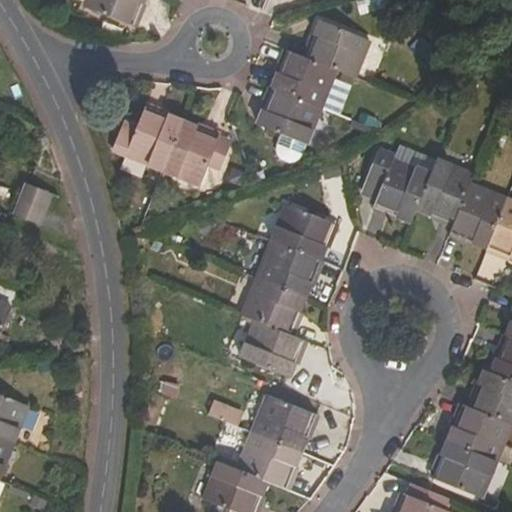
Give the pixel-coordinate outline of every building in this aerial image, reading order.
[(88,0),(85,8),(135,28),(145,0),(88,0)] [(338,72),(357,80),(373,42),(323,23),(308,60),(338,72)] [(308,60),(289,53),(274,90),(323,110),(338,72),(308,60)] [(323,110),(274,90),(260,127),(309,147),(323,110)] [(165,172),(184,123),(146,108),(138,126),(126,121),(114,151),(165,172)] [(184,123),(165,172),(201,187),(221,138),(184,123)] [(380,153),(363,195),(378,202),(376,208),(415,223),(420,210),(434,175),(380,153)] [(434,175),(420,210),(456,225),(472,185),(476,176),(439,161),(434,175)] [(27,185),(21,200),(43,209),(49,194),(27,185)] [(490,250),(510,200),(472,185),(456,225),(452,234),(490,250)] [(21,200),(14,216),(37,225),(43,209),(21,200)] [(511,258),(511,201),(510,200),(490,250),(511,258)] [(337,225),(287,205),(272,243),(321,263),(337,225)] [(321,263),(272,243),(257,281),(306,300),(321,263)] [(256,323),(291,338),(306,300),(257,281),(242,318),(256,323)] [(0,341),(13,309),(0,304),(0,341)] [(291,338),(256,323),(241,359),(290,379),(304,343),(291,338)] [(511,379),(511,337),(510,336),(495,373),(511,379)] [(511,379),(495,373),(486,370),(471,408),(511,425),(511,379)] [(30,407),(0,395),(0,440),(15,446),(30,407)] [(319,418),(270,398),(254,436),(303,456),(319,418)] [(471,408),(463,405),(449,440),(498,460),(511,425),(471,408)] [(269,484),(288,491),(303,456),(254,436),(239,472),(269,484)] [(15,446),(0,440),(0,481),(1,482),(15,446)] [(498,460),(449,440),(433,480),(482,499),(498,460)] [(239,472),(220,464),(205,501),(233,511),(257,511),(269,484),(239,472)] [(450,511),(405,494),(398,511),(450,511)]
